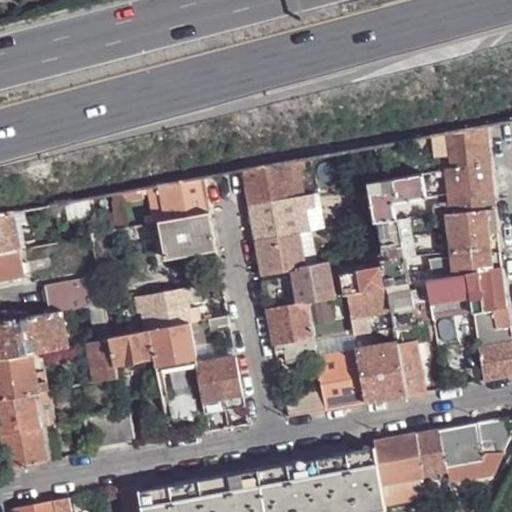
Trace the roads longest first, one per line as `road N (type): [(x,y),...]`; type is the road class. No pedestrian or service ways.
road 1 (motorway): [(0,136),(508,0)]
road 2 (residential): [(268,440),(0,491)]
road 3 (residential): [(225,181),(268,440)]
road 4 (residential): [(511,395),(268,440)]
road 5 (motorway): [(235,0),(0,60)]
